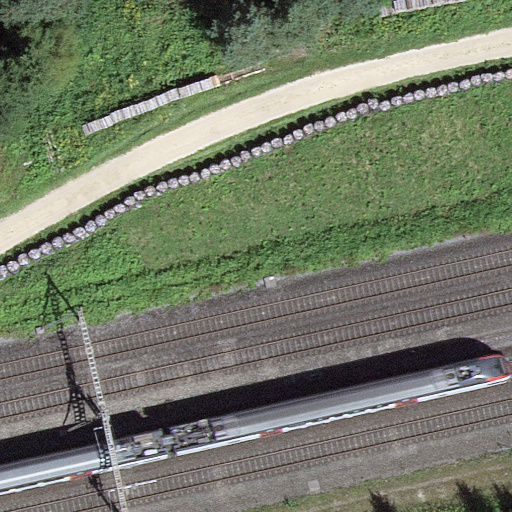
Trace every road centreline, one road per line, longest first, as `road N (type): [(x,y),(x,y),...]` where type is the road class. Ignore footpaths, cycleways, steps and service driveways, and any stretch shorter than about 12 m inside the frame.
road 1 (track): [(0,240),(252,106),(511,46)]
road 2 (track): [(341,511),(511,474)]
